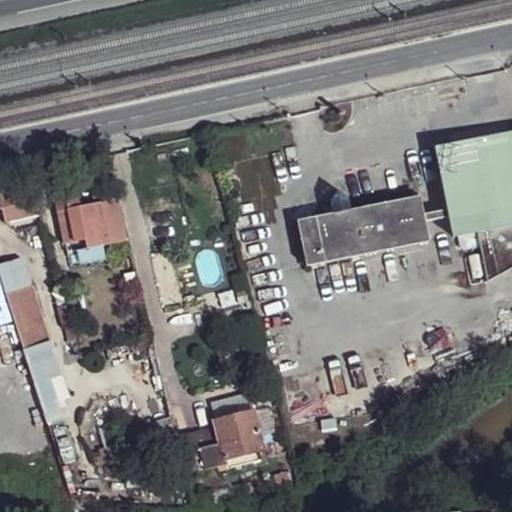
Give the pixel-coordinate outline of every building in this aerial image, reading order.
[(511,132),(435,147),(453,237),(482,232),(491,281),(511,268),(511,132)] [(37,211),(27,182),(0,191),(0,217),(2,223),(37,211)] [(297,221),(307,266),(430,241),(420,196),(351,211),(348,198),(338,191),(330,202),(333,214),(297,221)] [(54,199),(63,244),(85,238),(86,248),(127,240),(118,200),(81,207),(78,194),(54,199)] [(23,258),(0,264),(0,276),(5,294),(32,286),(23,258)] [(5,294),(35,382),(47,379),(37,350),(52,346),(32,286),(5,294)] [(236,325),(243,351),(261,347),(255,321),(236,325)] [(248,394),(211,403),(216,419),(252,409),(248,394)] [(177,439),(186,474),(223,465),(223,462),(244,456),(242,446),(263,441),(255,409),(252,409),(216,419),(214,419),(216,429),(177,439)] [(266,451),(263,441),(242,446),(244,456),(266,451)]
